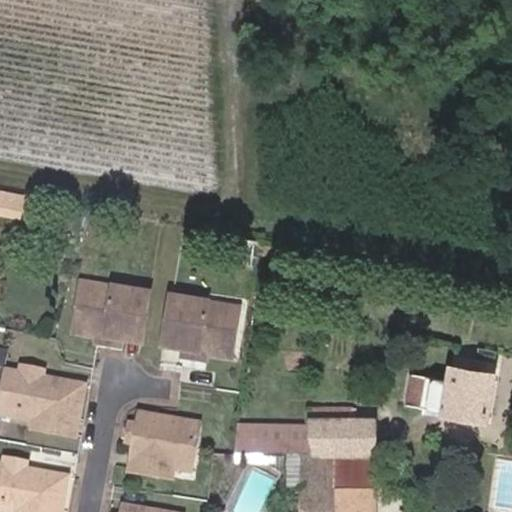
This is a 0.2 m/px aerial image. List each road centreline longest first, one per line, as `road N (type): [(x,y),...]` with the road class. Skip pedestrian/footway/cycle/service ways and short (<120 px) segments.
road 1 (track): [(0,170),(236,216),(228,0)]
road 2 (residential): [(89,511),(116,381)]
